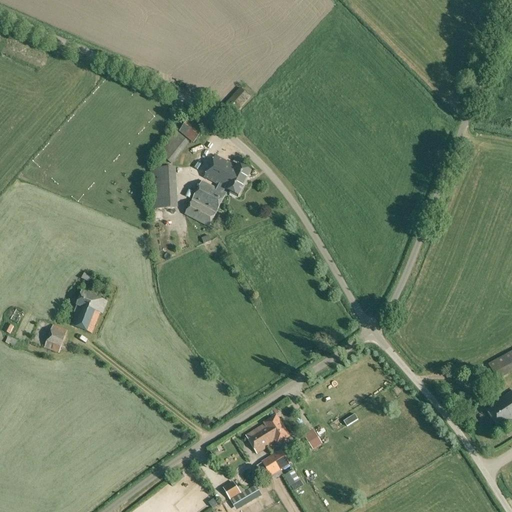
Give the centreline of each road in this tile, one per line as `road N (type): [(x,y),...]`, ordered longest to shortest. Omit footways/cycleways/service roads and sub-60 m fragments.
road 1 (unclassified): [(370,330),(287,195),(216,124),(161,84),(0,14)]
road 2 (unclassified): [(370,330),(397,292),(511,23)]
road 3 (unclassified): [(102,511),(370,330)]
road 4 (unclassified): [(509,511),(452,423),(370,330)]
